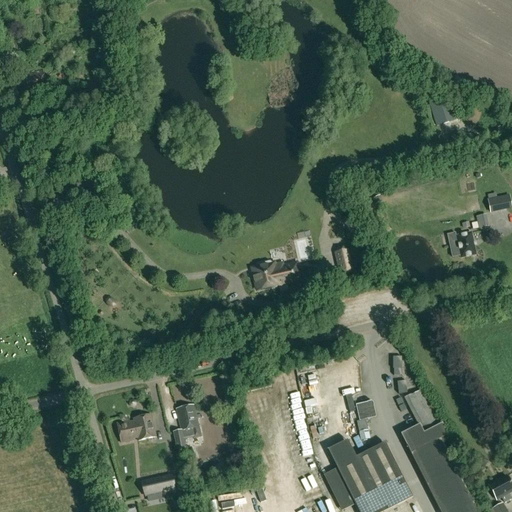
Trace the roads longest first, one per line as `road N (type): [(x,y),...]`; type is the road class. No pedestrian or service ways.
road 1 (unclassified): [(83,392),(511,298)]
road 2 (unclassified): [(83,392),(0,126)]
road 3 (unclassified): [(120,511),(83,392)]
